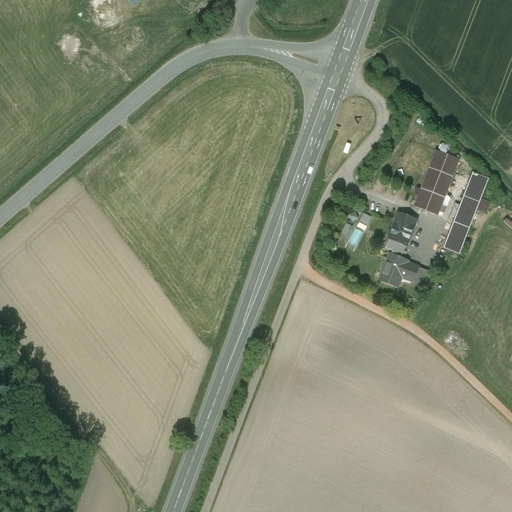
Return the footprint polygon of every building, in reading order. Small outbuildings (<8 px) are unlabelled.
[(74,50),(76,40),(67,38),(65,48),(74,50)] [(437,216),(459,161),(436,151),(414,207),(437,216)] [(487,180),(473,175),(444,249),(458,254),(487,180)] [(357,250),(371,216),(363,213),(360,220),(356,218),(354,226),(347,223),(341,240),(347,243),(346,246),(357,250)] [(389,235),(389,237),(389,239),(396,242),(405,245),(406,246),(416,221),(399,214),(392,232),(390,233),(389,235)] [(405,245),(396,242),(391,255),(400,259),(405,245)] [(391,255),(390,255),(380,281),(397,288),(401,277),(402,274),(414,278),(418,269),(406,264),(407,261),(400,259),(391,255)] [(432,274),(418,269),(414,278),(413,281),(427,287),(432,274)]
